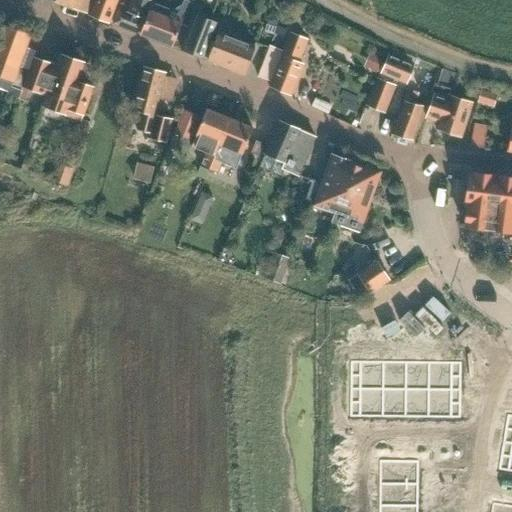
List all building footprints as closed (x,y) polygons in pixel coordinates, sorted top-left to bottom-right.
[(53,0),(87,13),(91,0),(53,0)] [(94,0),(89,15),(109,23),(117,0),(94,0)] [(119,9),(113,25),(139,35),(139,34),(147,15),(151,4),(152,1),(148,0),(131,0),(126,12),(119,9)] [(147,15),(139,34),(172,47),(181,25),(188,27),(197,5),(184,0),(183,0),(181,5),(170,11),(151,4),(147,15)] [(196,15),(182,50),(204,58),(211,40),(215,41),(208,60),(244,74),(255,47),(214,32),(217,24),(196,15)] [(19,99),(25,80),(29,70),(19,67),(30,36),(0,25),(0,88),(7,91),(6,94),(19,99)] [(270,46),(259,77),(271,82),(269,86),(290,95),(298,78),(294,76),(307,44),(310,45),(312,42),(291,33),(283,51),(270,46)] [(46,96),(43,106),(66,115),(67,110),(83,115),(92,88),(77,83),(84,63),(61,55),(57,66),(46,96)] [(414,65),(389,55),(381,73),(406,83),(414,65)] [(383,61),(376,57),(370,69),(378,72),(383,61)] [(46,96),(57,66),(35,58),(27,81),(25,80),(19,99),(25,100),(29,89),(46,96)] [(143,66),(131,109),(142,112),(137,129),(148,132),(147,138),(148,138),(165,143),(171,119),(154,115),(165,74),(165,73),(143,66)] [(439,74),(436,85),(455,92),(459,80),(439,74)] [(377,79),(366,104),(384,112),(395,87),(377,79)] [(405,103),(392,134),(411,140),(423,106),(415,103),(419,93),(407,89),(402,102),(405,103)] [(480,90),(476,103),(490,107),(494,94),(480,90)] [(446,98),(434,94),(426,118),(438,123),(436,129),(460,137),(472,104),(447,96),(446,98)] [(206,109),(191,146),(206,151),(200,166),(208,170),(218,144),(229,118),(206,109)] [(183,110),(173,133),(190,140),(200,116),(183,110)] [(218,144),(208,170),(217,173),(223,160),(224,160),(229,149),(241,154),(252,128),(229,118),(218,144)] [(264,155),(259,167),(280,176),(283,170),(298,177),(316,137),(280,121),(264,155)] [(255,140),(250,153),(258,156),(264,144),(255,140)] [(380,171),(332,154),(330,158),(313,205),(334,213),(331,222),(358,232),(380,171)] [(136,163),(132,179),(150,184),(154,167),(136,163)] [(68,186),(74,170),(59,165),(53,181),(68,186)] [(511,179),(469,173),(464,206),(466,206),(463,227),(511,233),(511,179)] [(201,192),(190,220),(202,225),(213,197),(201,192)] [(273,253),(264,279),(282,285),(291,259),(273,253)] [(366,288),(354,297),(358,303),(390,280),(377,261),(357,274),(366,288)] [(350,362),(350,390),(383,390),(383,362),(350,362)] [(383,362),(383,390),(405,390),(406,363),(383,362)] [(406,363),(405,390),(428,390),(428,363),(406,363)] [(428,363),(428,390),(461,391),(461,363),(428,363)] [(350,390),(350,417),(382,417),(383,390),(350,390)] [(383,390),(382,417),(405,418),(405,390),(383,390)] [(405,390),(405,418),(428,418),(428,390),(405,390)] [(428,390),(428,418),(460,418),(461,391),(428,390)] [(511,416),(508,416),(503,443),(511,444),(511,416)] [(511,444),(503,443),(499,470),(511,472),(511,444)] [(380,461),(379,485),(418,485),(418,462),(380,461)] [(379,485),(379,506),(418,507),(418,485),(379,485)]
